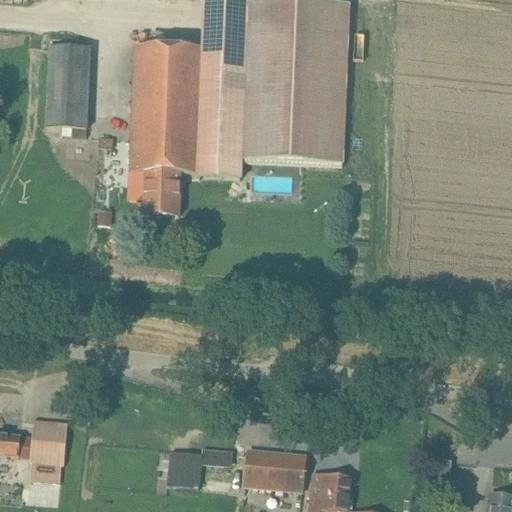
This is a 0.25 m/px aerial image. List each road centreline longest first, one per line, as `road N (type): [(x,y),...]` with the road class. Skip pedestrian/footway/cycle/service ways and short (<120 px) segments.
road 1 (track): [(0,310),(107,325),(317,379),(511,367)]
road 2 (tertiary): [(511,401),(126,358)]
road 3 (tertiary): [(0,344),(126,358)]
